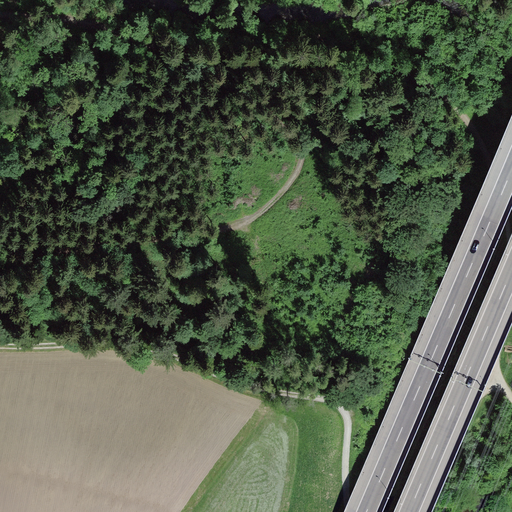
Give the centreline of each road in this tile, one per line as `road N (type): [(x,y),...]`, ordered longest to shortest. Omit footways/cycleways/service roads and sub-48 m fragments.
road 1 (track): [(0,16),(69,20),(160,48),(238,57),(352,54),(413,73),(479,134),(511,245)]
road 2 (track): [(346,511),(348,420),(333,401),(259,387),(126,343),(0,346)]
road 3 (motorway): [(511,169),(366,511)]
road 4 (motorway): [(409,511),(511,271)]
road 5 (track): [(0,253),(34,256),(248,226)]
road 6 (track): [(490,374),(429,511)]
